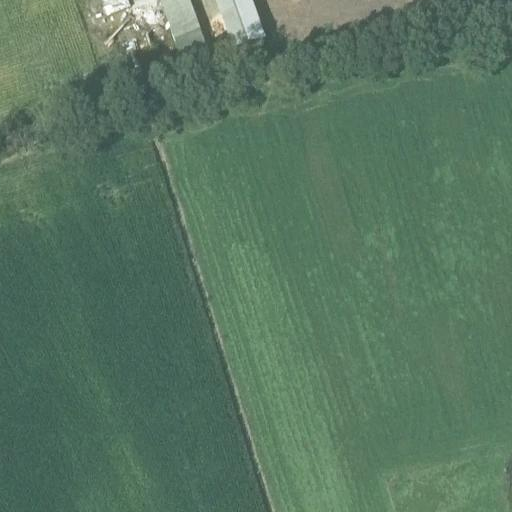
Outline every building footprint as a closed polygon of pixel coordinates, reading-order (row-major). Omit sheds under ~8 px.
[(186,0),(172,0),(159,5),(184,72),(210,64),(186,0)] [(249,0),(213,0),(234,55),(265,44),(249,0)] [(297,0),(261,0),(271,33),(282,30),(276,11),(299,5),(297,0)] [(330,0),(317,0),(320,9),(332,5),(330,0)] [(49,80),(142,52),(133,22),(40,50),(49,80)] [(0,113),(8,113),(8,100),(0,100),(0,113)]
